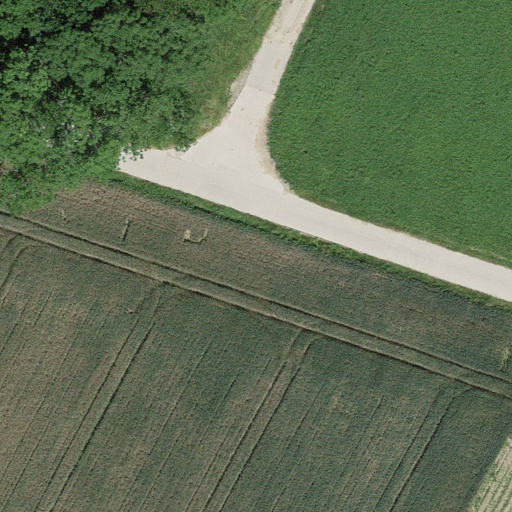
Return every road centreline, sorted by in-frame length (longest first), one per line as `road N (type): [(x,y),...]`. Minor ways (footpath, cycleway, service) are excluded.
road 1 (unclassified): [(0,110),(511,285)]
road 2 (track): [(215,181),(299,0)]
